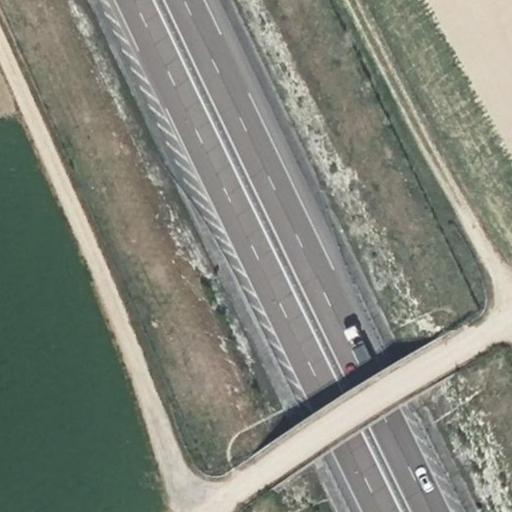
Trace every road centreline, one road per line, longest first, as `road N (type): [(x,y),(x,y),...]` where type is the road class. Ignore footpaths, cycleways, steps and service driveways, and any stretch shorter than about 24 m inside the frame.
road 1 (motorway): [(146,0),(393,511)]
road 2 (motorway): [(452,511),(205,0)]
road 3 (track): [(0,56),(198,511)]
road 4 (unclassified): [(511,313),(205,511)]
road 5 (track): [(511,280),(491,263),(349,0)]
